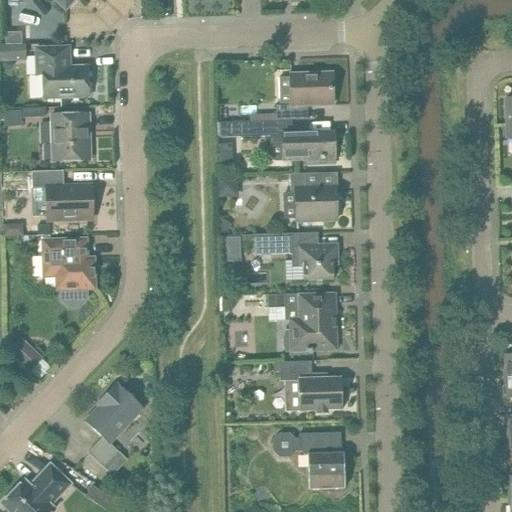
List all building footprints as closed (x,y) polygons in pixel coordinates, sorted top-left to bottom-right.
[(53,0),(65,11),(75,0),(77,0),(78,1),(79,0),(53,0)] [(20,32),(4,32),(4,44),(20,44),(20,32)] [(0,59),(25,59),(25,44),(20,44),(4,44),(0,43),(0,59)] [(68,63),(69,63),(69,48),(36,49),(37,75),(43,75),(43,99),(88,97),(87,67),(68,68),(68,63)] [(275,114),(251,115),(251,122),(262,121),(276,121),(292,120),(308,120),(307,106),(332,105),(331,73),(290,74),(291,84),(278,85),(278,106),(275,106),(275,114)] [(42,105),(19,105),(19,108),(1,109),(1,124),(20,124),(20,116),(42,116),(42,105)] [(87,131),(89,131),(89,114),(51,116),(52,145),(54,145),(55,159),(52,159),(52,162),(90,160),(90,139),(87,139),(87,131)] [(251,122),(221,123),(222,133),(252,132),(252,137),(262,137),(268,137),(268,155),(274,161),(283,161),(314,160),(334,159),(333,133),(292,134),(292,120),(276,121),(262,121),(251,122)] [(233,143),(218,143),(218,165),(233,164),(233,143)] [(91,186),(63,187),(63,171),(31,172),(32,189),(46,188),(47,221),(92,219),(91,186)] [(295,194),(296,222),(336,221),(335,191),(319,192),(319,174),(289,174),(290,194),(295,194)] [(234,177),(216,178),(216,197),(234,196),(234,177)] [(216,230),(224,235),(231,225),(223,220),(216,230)] [(36,226),(37,236),(49,236),(49,225),(36,226)] [(298,234),(253,235),(254,255),(286,254),(287,267),(292,267),(292,281),(313,280),(333,280),(333,265),(338,265),(337,250),(318,250),(318,233),(298,234)] [(93,259),(86,259),(86,240),(43,241),(44,277),(56,277),(57,290),(61,290),(62,299),(69,306),(79,306),(86,299),(86,289),(94,289),(93,259)] [(284,296),(268,296),(269,320),(284,320),(289,320),(290,352),(316,351),(336,350),(334,294),(314,295),(298,296),(284,296)] [(18,336),(4,351),(28,371),(41,357),(18,336)] [(311,362),(279,363),(279,381),(298,381),(299,412),(316,411),(316,415),(328,414),(328,411),(342,410),(341,378),(327,379),(327,373),(311,374),(311,362)] [(511,378),(506,379),(506,385),(503,387),(503,395),(507,396),(507,399),(511,399),(511,378)] [(105,401),(85,422),(102,438),(87,453),(103,468),(109,462),(118,452),(109,444),(143,408),(133,399),(133,395),(129,395),(119,386),(118,387),(115,384),(102,398),(105,401)] [(508,439),(511,438),(511,415),(507,416),(507,419),(503,421),(504,428),(508,430),(508,439)] [(331,433),(299,435),(299,440),(295,440),(289,435),(279,435),(274,441),(274,451),(280,456),(290,456),(295,450),(299,450),(305,456),(307,455),(308,487),(308,490),(344,489),(343,453),(331,453),(331,433)] [(109,462),(103,468),(112,476),(118,470),(109,462)] [(31,488),(30,486),(24,481),(1,505),(9,511),(52,511),(54,510),(50,506),(70,484),(50,465),(35,481),(37,482),(31,488)] [(91,487),(84,498),(104,511),(111,500),(91,487)] [(143,511),(155,511),(155,490),(138,509),(143,511)]
